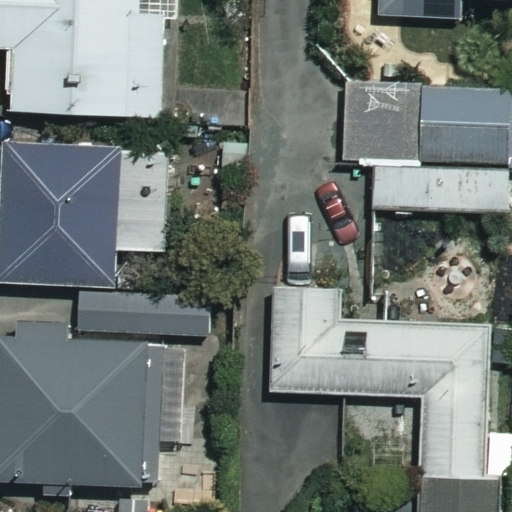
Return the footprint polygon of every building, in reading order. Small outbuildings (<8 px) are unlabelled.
[(0,0),(0,48),(14,49),(11,110),(165,118),(171,0),(0,0)] [(511,89),(348,88),(347,165),(377,165),(377,210),(511,210),(511,89)] [(120,138),(0,135),(0,282),(117,285),(120,138)] [(421,476),(488,479),(494,329),(344,323),(346,291),(277,289),(273,394),(423,399),(421,476)] [(178,441),(181,341),(203,342),(204,298),(83,294),(82,343),(0,340),(0,481),(158,486),(160,441),(178,441)] [(488,479),(421,476),(419,511),(501,511),(502,479),(488,479)]
